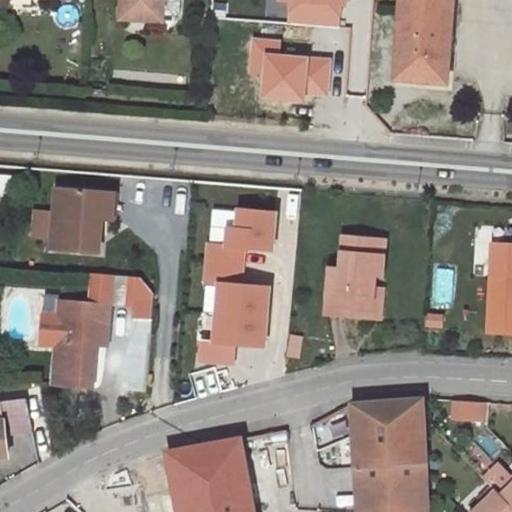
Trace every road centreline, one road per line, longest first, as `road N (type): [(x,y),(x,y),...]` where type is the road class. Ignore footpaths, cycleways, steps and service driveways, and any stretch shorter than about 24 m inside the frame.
road 1 (residential): [(0,510),(90,458),(276,399),(405,376),(511,382)]
road 2 (secondary): [(511,180),(0,137)]
